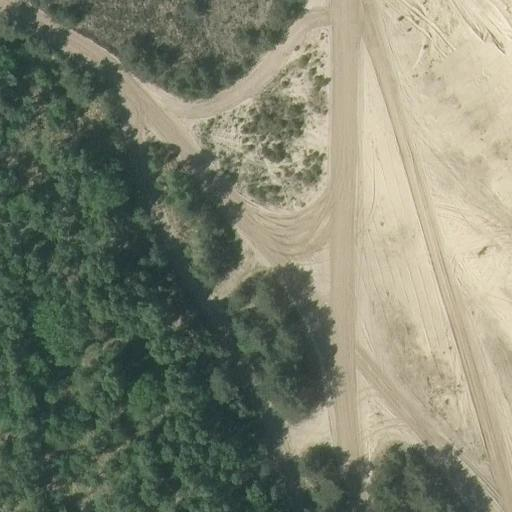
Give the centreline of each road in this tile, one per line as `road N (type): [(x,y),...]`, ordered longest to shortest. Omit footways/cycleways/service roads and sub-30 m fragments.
road 1 (track): [(290,511),(260,408),(157,223),(100,62),(2,0)]
road 2 (unknown): [(352,321),(370,511)]
